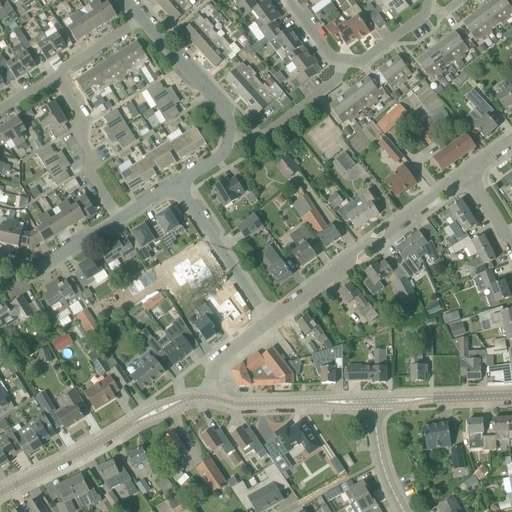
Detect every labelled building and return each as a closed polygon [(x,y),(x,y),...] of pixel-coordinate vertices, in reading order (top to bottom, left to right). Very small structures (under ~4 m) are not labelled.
[(10,0),(13,4),(19,0),(20,0),(25,8),(37,1),(36,0),(10,0)] [(97,0),(94,2),(107,23),(117,16),(108,3),(103,6),(98,0),(97,0)] [(163,0),(158,5),(167,14),(181,0),(163,0)] [(188,0),(181,0),(167,14),(172,20),(173,19),(176,22),(192,7),(188,3),(190,1),(188,0)] [(235,0),(238,4),(236,5),(241,11),(254,1),(253,0),(235,0)] [(259,19),(274,8),(268,0),(267,0),(258,7),(254,1),(241,11),(245,17),(253,11),(259,19)] [(325,0),(312,10),(315,15),(322,10),(331,4),(328,0),(325,0)] [(396,16),(397,17),(410,7),(409,7),(404,0),(389,0),(380,7),(385,14),(393,9),(398,15),(396,16)] [(492,0),(491,1),(507,22),(511,18),(510,16),(511,14),(511,8),(505,0),(492,0)] [(502,26),(507,22),(491,1),(482,8),(496,27),(500,24),(502,26)] [(8,2),(1,6),(0,3),(0,11),(3,9),(8,16),(14,12),(8,2)] [(97,29),(107,23),(94,2),(84,9),(97,29)] [(322,10),(326,16),(335,9),(331,4),(322,10)] [(370,4),(363,9),(368,15),(375,10),(370,4)] [(357,39),(359,41),(369,33),(362,23),(367,19),(357,5),(347,13),(352,20),(352,21),(348,25),(347,25),(357,39)] [(278,28),(279,27),(275,22),(281,17),(274,8),(259,19),(254,23),(265,37),(278,28)] [(482,8),(472,16),(487,36),(492,33),(491,31),(496,27),(482,8)] [(84,9),(74,15),(87,36),(97,29),(84,9)] [(230,10),(225,14),(229,18),(234,15),(230,10)] [(315,15),(320,21),(326,16),(322,10),(315,15)] [(379,30),(386,25),(386,24),(379,15),(375,10),(368,15),(372,20),(379,30)] [(215,19),(219,15),(215,11),(211,14),(215,19)] [(77,42),(87,36),(74,15),(69,18),(74,25),(68,29),(77,42)] [(185,35),(191,41),(210,24),(206,19),(204,21),(200,16),(197,19),(184,31),(187,34),(185,35)] [(463,24),(476,42),(481,38),(483,40),(487,36),(472,16),(465,20),(467,22),(463,24)] [(66,35),(59,24),(56,19),(50,22),(54,28),(44,34),(57,55),(67,48),(61,38),(66,35)] [(339,36),(341,38),(347,46),(357,39),(347,25),(348,25),(346,22),(340,27),(336,21),(325,28),(334,40),(339,36)] [(191,41),(199,50),(216,34),(212,30),(214,28),(210,24),(191,41)] [(232,33),(236,29),(231,24),(228,28),(232,33)] [(278,28),(265,37),(276,52),(296,37),(289,28),(282,34),(278,28)] [(511,28),(511,29),(503,35),(506,40),(511,35),(511,28)] [(238,32),(233,37),(237,41),(242,36),(238,32)] [(28,43),(30,45),(31,47),(37,56),(42,53),(47,61),(57,55),(44,34),(43,33),(28,43)] [(464,54),(469,51),(456,33),(453,36),(452,34),(445,39),(461,60),(465,56),(464,54)] [(199,50),(207,59),(226,42),(222,37),(220,39),(216,34),(199,50)] [(12,50),(17,58),(26,73),(36,67),(27,52),(26,52),(25,51),(31,47),(30,45),(28,43),(24,37),(18,40),(21,44),(12,50)] [(290,64),(292,63),(301,56),(297,50),(302,46),(296,37),(276,52),(283,61),(286,58),(290,64)] [(461,60),(445,39),(436,46),(449,65),(454,61),(456,63),(461,60)] [(234,43),(230,46),(226,42),(207,59),(212,65),(214,64),(216,67),(228,57),(233,52),(235,55),(241,50),(234,43)] [(133,44),(124,49),(138,71),(146,67),(144,65),(150,61),(138,43),(134,45),(133,44)] [(251,49),(255,54),(261,50),(260,46),(258,43),(251,49)] [(487,50),(483,44),(477,48),(481,54),(487,50)] [(449,65),(436,46),(426,53),(441,74),(446,71),(445,69),(449,65)] [(247,47),(242,51),(246,56),(251,51),(247,47)] [(124,49),(115,55),(128,75),(134,71),(136,73),(138,71),(124,49)] [(235,55),(233,52),(228,57),(231,61),(236,56),(235,55)] [(301,75),(296,79),(301,86),(316,74),(312,68),(318,64),(313,57),(311,58),(306,52),(301,56),(292,63),(301,75)] [(417,62),(430,79),(435,76),(436,78),(441,74),(426,53),(419,58),(420,60),(417,62)] [(124,77),(128,75),(115,55),(106,61),(120,83),(125,80),(124,77)] [(388,63),(403,84),(408,80),(407,78),(412,75),(399,57),(395,60),(394,58),(388,63)] [(26,73),(17,58),(8,64),(5,60),(0,62),(0,65),(6,74),(11,71),(16,80),(26,73)] [(465,67),(462,62),(461,60),(456,63),(457,65),(461,70),(465,67)] [(106,61),(97,67),(110,87),(114,84),(115,86),(120,83),(106,61)] [(403,84),(388,63),(381,68),(382,69),(379,72),(392,89),(397,86),(399,88),(403,84)] [(228,82),(233,88),(252,71),(249,66),(247,68),(243,64),(226,78),(229,81),(228,82)] [(261,64),(256,68),(261,73),(265,69),(261,64)] [(97,67),(88,73),(102,95),(105,93),(104,90),(110,87),(97,67)] [(257,75),(252,71),(233,88),(241,97),(259,81),(255,77),(257,75)] [(274,77),(280,85),(286,80),(280,72),(274,77)] [(102,95),(88,73),(79,78),(80,80),(77,82),(88,100),(94,97),(95,99),(102,95)] [(414,78),(418,83),(422,79),(419,74),(414,78)] [(450,74),(445,78),(449,83),(454,79),(450,74)] [(463,74),(453,83),(458,88),(468,79),(463,74)] [(275,83),(270,78),(266,82),(270,87),(275,83)] [(358,84),(374,105),(378,101),(377,99),(382,96),(369,78),(366,81),(364,79),(358,84)] [(296,79),(290,83),(295,90),(301,86),(296,79)] [(497,87),(499,89),(502,93),(496,98),(506,111),(511,107),(511,108),(511,87),(506,80),(497,87)] [(241,97),(249,106),(269,89),(265,84),(263,86),(259,81),(241,97)] [(147,91),(156,107),(175,95),(171,87),(165,91),(160,83),(147,91)] [(270,87),(269,89),(249,106),(255,112),(256,111),(259,114),(275,99),(271,95),(273,93),(279,87),(275,83),(270,87)] [(348,91),(362,110),(367,107),(369,109),(374,105),(358,84),(348,91)] [(437,95),(443,90),(440,85),(434,90),(437,95)] [(133,87),(126,91),(129,96),(136,91),(133,87)] [(123,95),(120,97),(122,100),(128,96),(124,90),(121,92),(123,95)] [(339,99),(354,120),(359,116),(357,114),(362,110),(348,91),(339,99)] [(391,95),(395,101),(401,97),(397,91),(391,95)] [(466,121),(485,139),(487,137),(487,138),(491,134),(490,133),(497,127),(487,118),(492,114),(471,93),(465,99),(475,111),(466,121)] [(180,102),(175,95),(156,107),(166,122),(179,114),(174,105),(180,102)] [(287,98),(280,103),(284,107),(290,102),(291,102),(288,99),(287,98)] [(389,98),(383,103),(386,106),(393,101),(390,98),(389,98)] [(330,107),(343,125),(348,121),(349,123),(354,120),(339,99),(332,103),(333,105),(330,107)] [(45,116),(37,121),(40,125),(61,113),(55,102),(41,111),(45,116)] [(132,102),(125,106),(129,112),(135,108),(132,102)] [(98,107),(102,113),(106,111),(103,104),(98,107)] [(141,115),(148,110),(143,104),(137,108),(141,115)] [(387,115),(396,125),(408,114),(399,104),(387,115)] [(103,130),(107,137),(126,125),(117,109),(103,118),(109,126),(103,130)] [(416,128),(429,146),(439,139),(433,131),(450,119),(444,109),(416,128)] [(32,110),(24,114),(28,120),(35,116),(32,110)] [(143,115),(147,121),(155,115),(152,110),(143,115)] [(40,125),(40,126),(43,130),(50,126),(53,131),(50,133),(54,139),(68,130),(65,124),(67,123),(61,113),(40,125)] [(396,125),(387,115),(376,125),(385,135),(396,125)] [(18,117),(8,124),(20,144),(25,142),(25,141),(21,134),(26,131),(18,117)] [(36,119),(29,124),(33,130),(40,126),(40,125),(37,121),(36,119)] [(363,120),(358,123),(362,128),(366,125),(363,120)] [(352,127),(356,133),(361,129),(357,123),(352,127)] [(0,128),(0,134),(6,144),(11,140),(16,147),(20,144),(8,124),(0,128)] [(123,149),(136,141),(126,125),(107,137),(112,144),(118,140),(123,149)] [(183,135),(194,153),(207,145),(195,127),(183,135)] [(352,134),(347,127),(341,131),(347,138),(352,134)] [(147,128),(139,133),(142,137),(147,134),(150,132),(147,128)] [(183,135),(170,142),(169,141),(180,159),(181,161),(194,153),(183,135)] [(466,135),(433,158),(442,171),(475,148),(466,135)] [(396,163),(403,157),(386,138),(379,144),(387,154),(388,153),(396,163)] [(180,159),(169,141),(157,149),(168,167),(180,159)] [(39,142),(31,147),(35,152),(42,147),(39,142)] [(50,147),(37,155),(47,170),(66,159),(61,151),(56,155),(50,147)] [(168,167),(157,149),(144,156),(156,174),(168,167)] [(144,157),(145,158),(133,166),(144,184),(157,176),(156,174),(144,156),(144,157)] [(293,162),(288,156),(276,166),(288,180),(300,170),(297,167),(293,162)] [(332,163),(342,175),(349,169),(339,157),(332,163)] [(47,170),(57,186),(70,178),(65,169),(70,166),(66,159),(47,170)] [(133,166),(120,174),(131,192),(144,184),(133,166)] [(398,171),(384,182),(395,197),(403,191),(404,193),(416,184),(403,166),(397,170),(398,171)] [(25,174),(28,179),(33,176),(30,171),(25,174)] [(511,173),(504,179),(509,186),(508,187),(507,185),(506,187),(505,186),(504,187),(505,187),(500,191),(511,206),(511,173)] [(237,197),(244,193),(235,178),(228,182),(227,180),(213,189),(218,198),(217,199),(220,204),(222,204),(224,207),(238,199),(237,197)] [(70,194),(80,188),(75,179),(65,185),(70,194)] [(35,187),(29,191),(34,199),(40,196),(35,187)] [(377,200),(370,190),(353,201),(358,209),(367,222),(379,214),(371,203),(377,200)] [(299,200),(292,204),(292,205),(305,224),(308,222),(326,248),(341,238),(332,225),(327,228),(315,210),(302,191),(296,195),(299,200)] [(252,193),(246,197),(251,203),(256,199),(252,193)] [(343,201),(336,193),(326,201),(334,209),(343,201)] [(85,195),(74,201),(76,205),(80,211),(91,204),(85,195)] [(276,201),(280,205),(285,200),(281,196),(276,201)] [(85,218),(80,211),(76,205),(72,208),(67,201),(62,204),(75,224),(85,218)] [(344,222),(348,219),(356,230),(367,222),(358,209),(353,201),(348,205),(342,209),(338,212),(344,222)] [(449,218),(453,224),(457,221),(469,213),(461,201),(449,209),(441,215),(445,220),(449,218)] [(35,203),(28,207),(31,213),(38,209),(35,203)] [(57,217),(65,231),(75,224),(62,204),(58,206),(57,207),(58,208),(62,214),(57,217)] [(97,214),(91,204),(80,211),(85,218),(86,220),(97,214)] [(159,224),(153,228),(167,251),(175,246),(172,243),(176,240),(171,232),(181,226),(182,228),(172,211),(172,212),(170,213),(168,210),(161,215),(162,217),(157,220),(159,224)] [(55,237),(65,231),(57,217),(52,220),(47,213),(42,216),(55,237)] [(465,233),(466,232),(477,225),(469,213),(457,221),(453,224),(449,227),(454,235),(447,240),(452,247),(457,244),(465,239),(462,234),(464,232),(465,233)] [(261,225),(253,214),(236,227),(245,238),(261,225)] [(45,243),(55,237),(42,216),(38,219),(42,226),(37,229),(44,241),(45,243)] [(0,242),(7,244),(12,221),(8,220),(7,220),(5,228),(0,226),(0,242)] [(19,245),(22,232),(16,230),(17,225),(18,222),(12,221),(7,244),(19,247),(19,245)] [(437,234),(435,232),(429,224),(423,229),(430,238),(437,234)] [(138,243),(132,247),(135,251),(142,264),(151,258),(148,253),(152,251),(148,245),(155,241),(149,232),(150,231),(147,226),(145,226),(145,225),(143,226),(142,225),(137,228),(138,229),(132,233),(138,243)] [(316,257),(307,245),(314,240),(304,226),(289,237),(298,249),(292,254),(302,267),(316,257)] [(36,246),(44,241),(37,229),(30,234),(33,250),(37,248),(36,246)] [(28,249),(33,250),(30,234),(22,232),(19,245),(29,247),(28,249)] [(407,241),(418,256),(418,257),(420,260),(421,259),(420,258),(426,254),(430,260),(433,258),(435,262),(441,260),(438,254),(436,250),(432,240),(431,241),(434,247),(429,249),(427,244),(418,232),(407,241)] [(466,248),(471,257),(477,254),(490,248),(484,236),(472,242),(469,244),(465,239),(457,244),(452,247),(455,252),(455,254),(466,248)] [(127,256),(129,254),(134,251),(135,251),(132,247),(127,239),(120,244),(118,241),(100,252),(108,265),(112,270),(113,271),(120,267),(120,265),(117,259),(125,254),(127,256)] [(395,249),(403,261),(404,261),(405,263),(401,266),(409,277),(409,278),(419,271),(409,257),(415,253),(407,241),(395,249)] [(480,258),(473,262),(465,266),(472,279),(485,272),(482,266),(496,259),(490,248),(477,254),(480,258)] [(186,255),(171,264),(175,271),(178,269),(190,289),(201,282),(199,279),(211,272),(206,264),(205,265),(199,255),(190,261),(186,255)] [(277,265),(269,255),(262,260),(270,270),(268,272),(278,285),(291,275),(281,262),(280,262),(277,265)] [(83,288),(95,281),(97,284),(108,277),(105,272),(102,267),(97,270),(90,259),(78,266),(80,269),(74,273),(83,288)] [(380,282),(393,272),(385,261),(378,266),(376,264),(365,272),(370,279),(363,283),(373,297),(384,288),(380,282)] [(498,305),(497,302),(510,297),(504,281),(496,284),(491,272),(475,278),(480,291),(486,289),(490,287),(493,294),(486,296),(491,307),(498,305)] [(83,299),(80,295),(82,294),(73,280),(68,283),(67,281),(61,285),(57,279),(53,282),(69,308),(70,307),(77,303),(83,299)] [(414,294),(406,279),(394,286),(401,301),(403,300),(414,294)] [(145,280),(127,286),(131,296),(148,290),(145,280)] [(67,309),(69,308),(53,282),(44,287),(48,293),(43,296),(52,310),(47,313),(55,326),(59,324),(58,322),(69,315),(71,314),(67,309)] [(356,289),(354,290),(350,284),(339,292),(348,304),(355,299),(361,308),(359,309),(369,323),(378,316),(368,303),(367,303),(356,289)] [(88,289),(83,292),(84,293),(87,299),(91,296),(92,296),(88,289)] [(211,293),(204,298),(207,302),(205,304),(220,323),(225,319),(226,320),(228,318),(232,323),(241,316),(228,298),(220,305),(211,293)] [(156,306),(164,299),(163,299),(160,294),(151,300),(156,306)] [(21,322),(34,315),(23,297),(10,304),(11,306),(8,308),(5,304),(0,306),(0,327),(1,329),(9,324),(10,325),(19,319),(21,322)] [(40,315),(46,312),(38,299),(32,303),(40,315)] [(202,318),(193,325),(206,342),(215,335),(212,330),(214,328),(220,323),(205,304),(196,310),(202,318)] [(432,305),(425,308),(428,316),(436,312),(432,305)] [(511,324),(511,309),(501,312),(500,308),(478,315),(480,323),(491,320),(493,329),(504,327),(511,324)] [(87,309),(75,317),(88,336),(100,328),(87,309)] [(450,314),(442,316),(445,324),(452,322),(450,314)] [(408,323),(414,320),(412,315),(406,319),(408,323)] [(329,341),(323,334),(313,320),(311,321),(307,316),(297,323),(306,336),(312,331),(318,339),(318,340),(322,346),(329,341)] [(177,340),(172,344),(183,358),(193,350),(185,340),(191,335),(180,317),(171,324),(177,332),(173,335),(177,340)] [(435,318),(426,322),(428,327),(437,324),(435,318)] [(395,319),(389,322),(392,327),(398,324),(395,319)] [(463,323),(450,327),(453,338),(466,334),(463,323)] [(446,328),(437,333),(447,350),(447,355),(437,355),(438,364),(439,364),(439,380),(453,379),(453,367),(461,366),(460,358),(460,355),(453,341),(446,328)] [(372,367),(360,367),(360,381),(372,381),(372,383),(386,382),(386,356),(383,356),(383,351),(393,351),(392,334),(374,334),(375,356),(375,367),(372,367)] [(183,358),(172,344),(166,336),(157,343),(153,338),(147,343),(160,359),(166,355),(174,365),(183,358)] [(481,376),(487,376),(486,374),(486,368),(486,360),(486,357),(486,354),(467,355),(467,338),(460,339),(453,341),(460,355),(460,358),(461,366),(461,376),(467,376),(467,380),(481,380),(481,376)] [(61,339),(53,343),(57,352),(66,347),(61,339)] [(506,345),(505,339),(493,341),(494,348),(506,345)] [(305,346),(311,354),(317,351),(311,343),(305,346)] [(506,345),(494,348),(486,350),(487,357),(493,356),(507,353),(506,345)] [(343,358),(342,346),(334,349),(334,358),(343,358)] [(40,359),(45,357),(51,356),(48,348),(38,351),(40,359)] [(261,357),(258,353),(232,372),(237,387),(293,385),(293,375),(293,362),(289,361),(285,364),(273,348),(261,357)] [(95,350),(87,355),(92,362),(100,357),(95,350)] [(411,366),(410,366),(411,382),(425,381),(425,373),(427,373),(427,365),(418,365),(418,360),(423,360),(422,351),(411,351),(411,366)] [(101,367),(106,374),(110,371),(101,357),(92,363),(97,370),(101,367)] [(1,363),(4,367),(9,364),(6,359),(1,363)] [(153,359),(141,368),(131,376),(142,391),(164,373),(153,359)] [(321,368),(321,384),(335,384),(335,368),(331,368),(331,359),(323,359),(324,368),(321,368)] [(511,364),(511,365),(501,366),(502,372),(503,384),(511,382),(511,364)] [(111,370),(117,379),(123,387),(130,383),(124,374),(118,365),(111,370)] [(110,377),(84,392),(96,411),(115,398),(111,392),(117,388),(110,377)] [(13,383),(18,390),(24,387),(18,379),(13,383)] [(66,409),(56,415),(48,420),(54,431),(63,426),(65,429),(84,418),(76,405),(82,402),(75,390),(60,400),(66,409)] [(45,392),(35,398),(43,410),(45,413),(44,414),(45,416),(53,411),(55,410),(56,409),(52,404),(45,392)] [(0,402),(0,417),(14,409),(11,403),(12,403),(8,397),(6,398),(0,402)] [(45,416),(44,414),(36,419),(35,423),(36,424),(31,428),(43,447),(45,445),(44,443),(57,435),(54,431),(48,420),(45,416)] [(495,436),(489,437),(490,451),(496,450),(496,441),(500,441),(500,440),(509,440),(508,418),(493,419),(494,432),(495,432),(495,436)] [(4,420),(0,422),(0,429),(4,430),(9,427),(4,420)] [(483,451),(490,451),(489,437),(483,437),(483,420),(467,420),(468,434),(469,434),(469,445),(482,444),(483,451)] [(288,426),(287,425),(286,426),(282,428),(275,433),(278,438),(266,446),(272,456),(270,457),(274,464),(281,474),(291,467),(283,456),(295,447),(301,443),(304,447),(309,455),(319,448),(308,433),(310,432),(306,426),(304,427),(301,422),(290,429),(288,426)] [(451,446),(449,433),(447,424),(423,427),(427,450),(451,446)] [(30,447),(33,453),(43,447),(31,428),(29,425),(14,434),(13,435),(23,451),(30,447)] [(256,455),(257,454),(264,449),(249,428),(242,433),(240,429),(237,431),(236,430),(232,433),(233,434),(231,435),(242,451),(243,450),(250,445),(254,451),(256,455)] [(227,455),(228,455),(235,450),(220,429),(212,433),(210,430),(208,432),(207,431),(203,434),(203,435),(202,436),(213,452),(220,446),(227,455)] [(0,448),(9,463),(12,462),(10,459),(23,451),(13,435),(14,434),(12,431),(1,438),(0,436),(0,448)] [(175,460),(187,452),(174,432),(162,440),(175,460)] [(127,454),(133,467),(143,463),(149,476),(158,472),(151,457),(147,459),(142,447),(127,454)] [(0,448),(0,469),(9,463),(0,448)] [(454,470),(465,468),(462,448),(451,450),(454,470)] [(264,449),(257,454),(261,459),(267,454),(264,449)] [(235,450),(228,455),(235,466),(242,461),(235,450)] [(347,455),(343,458),(350,468),(354,465),(347,455)] [(345,471),(336,457),(330,461),(339,475),(345,471)] [(163,465),(172,478),(181,471),(172,458),(163,465)] [(511,465),(511,463),(510,458),(502,459),(503,466),(507,465),(511,464),(511,465)] [(212,493),(226,484),(210,459),(196,469),(212,493)] [(123,483),(130,480),(131,480),(120,464),(115,466),(113,461),(98,468),(105,481),(109,490),(123,483)] [(260,489),(270,507),(283,500),(278,490),(288,485),(290,488),(290,487),(281,474),(274,464),(263,470),(271,484),(260,489)] [(483,466),(474,475),(479,480),(488,472),(483,466)] [(156,482),(164,493),(173,487),(165,475),(156,482)] [(69,482),(76,497),(83,494),(88,505),(99,500),(94,488),(88,491),(81,476),(75,479),(74,477),(70,480),(70,481),(69,482)] [(511,477),(509,478),(502,479),(505,495),(509,494),(511,492),(511,477)] [(144,480),(136,485),(143,495),(150,490),(151,490),(144,480)] [(351,504),(370,493),(363,482),(355,487),(351,480),(341,486),(351,504)] [(76,497),(69,482),(67,483),(66,481),(62,483),(62,485),(56,488),(63,503),(58,505),(61,511),(72,511),(75,511),(69,500),(76,497)] [(250,495),(243,481),(231,488),(247,511),(245,508),(252,505),(255,511),(261,511),(270,507),(260,489),(250,495)] [(342,494),(338,487),(324,495),(328,502),(342,494)] [(105,496),(113,508),(120,503),(112,491),(105,496)] [(369,511),(368,510),(377,505),(370,493),(351,504),(351,505),(350,505),(353,511),(354,511),(356,511),(355,511),(369,511)] [(178,496),(168,502),(174,511),(177,511),(186,507),(178,496)] [(453,498),(447,502),(438,507),(441,511),(457,511),(460,510),(453,498)] [(53,511),(49,504),(44,508),(38,499),(34,502),(33,500),(28,503),(29,505),(28,506),(31,511),(53,511)] [(114,511),(107,501),(101,506),(104,511),(114,511)]
